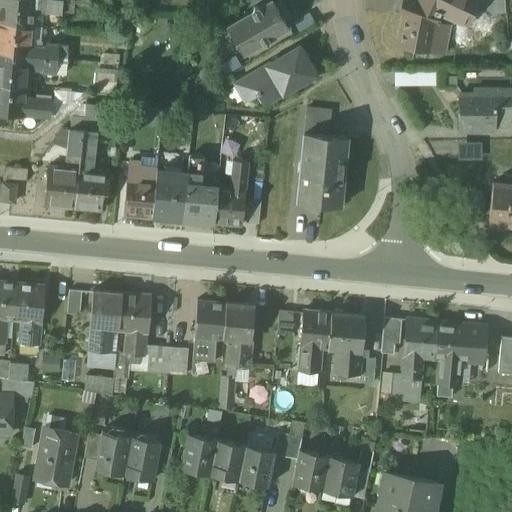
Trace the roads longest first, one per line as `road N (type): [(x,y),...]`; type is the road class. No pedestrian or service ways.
road 1 (residential): [(398,270),(0,241)]
road 2 (residential): [(398,270),(400,146),(357,64),(345,0)]
